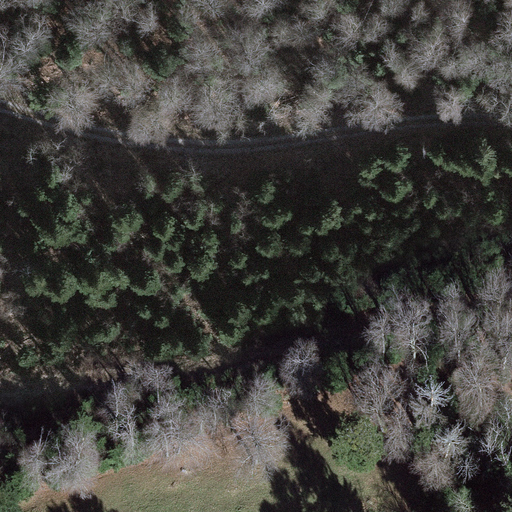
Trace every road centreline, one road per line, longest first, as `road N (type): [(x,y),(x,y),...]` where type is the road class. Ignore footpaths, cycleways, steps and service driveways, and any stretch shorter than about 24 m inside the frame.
road 1 (track): [(0,396),(389,328),(511,292)]
road 2 (track): [(0,98),(135,133),(511,118)]
